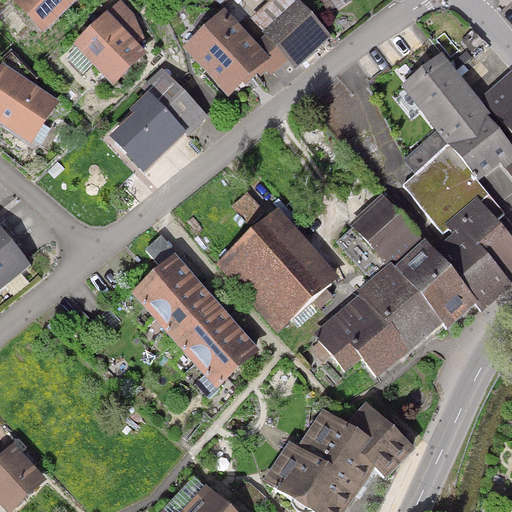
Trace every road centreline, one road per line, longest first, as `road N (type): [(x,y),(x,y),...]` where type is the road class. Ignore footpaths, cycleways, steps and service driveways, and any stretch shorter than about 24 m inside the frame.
road 1 (residential): [(425,0),(92,256)]
road 2 (secondary): [(415,511),(490,349),(511,324)]
road 3 (residential): [(92,256),(0,168)]
